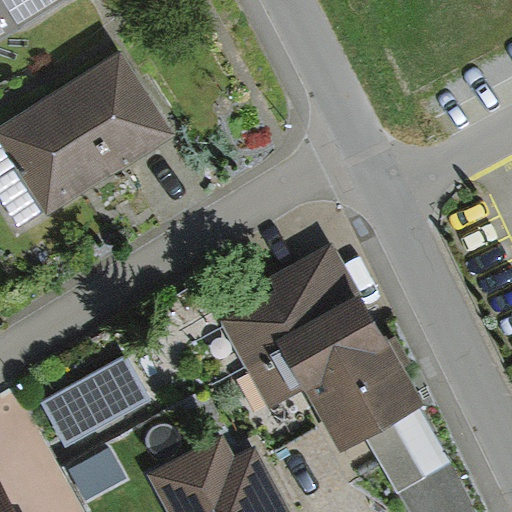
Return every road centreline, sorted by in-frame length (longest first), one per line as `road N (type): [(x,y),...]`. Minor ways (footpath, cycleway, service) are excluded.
road 1 (residential): [(353,143),(0,352)]
road 2 (residential): [(353,143),(511,471)]
road 3 (residential): [(283,0),(353,143)]
